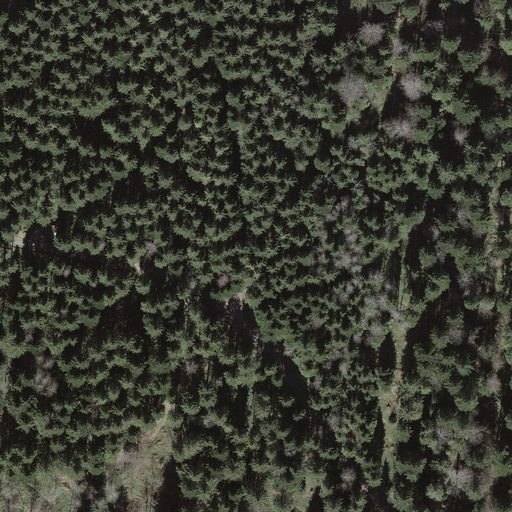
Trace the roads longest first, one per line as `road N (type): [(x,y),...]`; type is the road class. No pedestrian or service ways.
road 1 (track): [(0,237),(162,272),(240,314),(382,511)]
road 2 (track): [(198,0),(245,199),(240,314)]
road 3 (track): [(0,479),(72,475),(116,464),(150,443),(240,314)]
